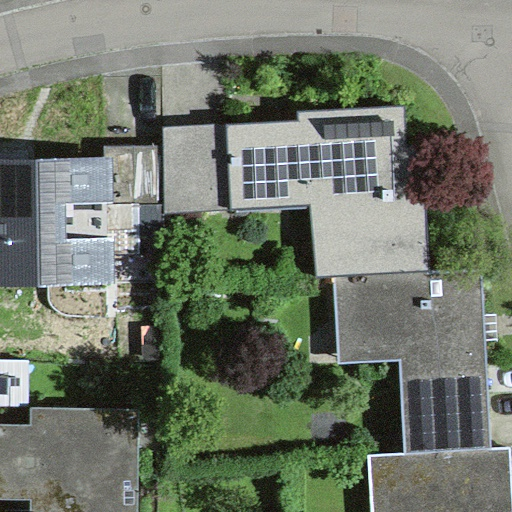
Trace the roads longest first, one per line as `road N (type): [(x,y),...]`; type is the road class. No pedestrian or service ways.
road 1 (residential): [(0,34),(153,0)]
road 2 (residential): [(482,6),(511,124)]
